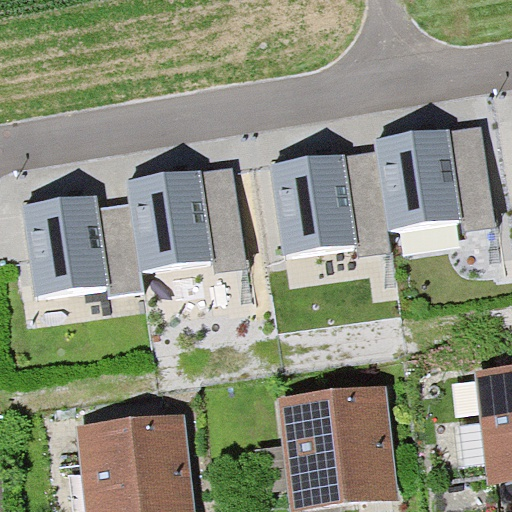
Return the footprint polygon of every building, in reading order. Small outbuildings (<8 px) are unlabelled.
[(483,125),(452,129),(464,218),(466,229),(497,225),(483,125)] [(451,126),(375,137),(377,150),(388,229),(464,218),(452,129),(451,126)] [(377,150),(346,154),(359,243),(361,255),(391,250),(388,229),(377,150)] [(346,151),(271,162),(284,253),(359,243),(346,154),(346,151)] [(233,167),(203,171),(215,261),(217,272),(247,268),(233,167)] [(202,169),(126,179),(131,203),(140,270),(142,270),(215,261),(203,171),(202,169)] [(96,194),(23,204),(35,294),(108,284),(98,207),(96,194)] [(131,203),(98,207),(108,284),(110,295),(145,290),(142,270),(140,270),(131,203)] [(511,366),(476,370),(482,423),(486,463),(488,484),(511,481),(511,366)] [(386,385),(278,396),(284,446),(288,488),(291,510),(398,499),(386,385)] [(196,511),(186,413),(76,425),(82,473),(85,511),(196,511)] [(486,463),(482,423),(455,426),(460,466),(486,463)] [(288,488),(284,446),(256,449),(260,492),(288,488)] [(85,511),(82,473),(69,475),(73,511),(85,511)]
